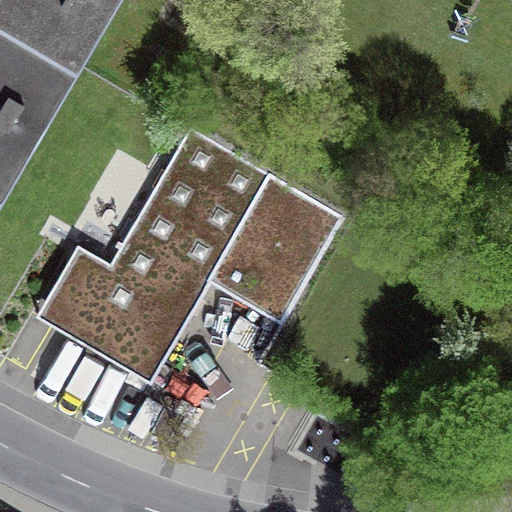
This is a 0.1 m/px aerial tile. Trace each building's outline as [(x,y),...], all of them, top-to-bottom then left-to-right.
[(0,0),(0,15),(68,56),(76,43),(81,46),(98,18),(93,15),(101,0),(0,0)] [(0,171),(3,167),(8,170),(22,146),(17,143),(30,121),(35,124),(49,101),(44,98),(52,84),(57,87),(62,79),(57,76),(68,56),(0,15),(0,171)] [(69,333),(151,381),(211,279),(272,175),(190,127),(109,264),(69,333)] [(342,217),(272,175),(211,279),(281,320),(342,217)] [(286,377),(386,436),(490,260),(362,183),(342,217),(281,320),(257,360),(286,377)] [(69,333),(109,264),(77,246),(38,314),(61,328),(69,333)]
